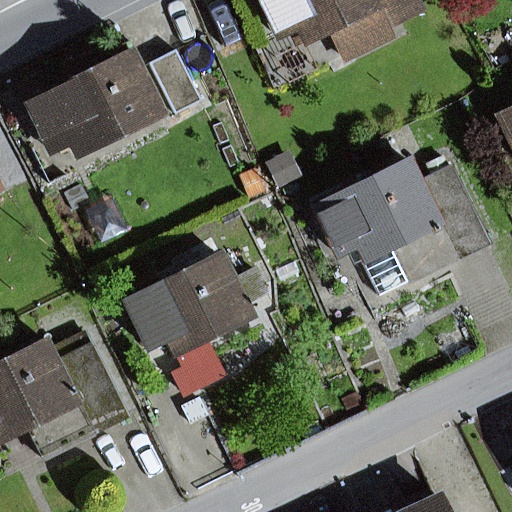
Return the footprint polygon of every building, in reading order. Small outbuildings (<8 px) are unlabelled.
[(391,35),(386,26),(419,10),(414,0),(258,0),(277,38),(297,29),(304,44),(331,31),(344,58),(391,35)] [(148,64),(174,115),(201,102),(175,51),(148,64)] [(71,143),(77,156),(160,115),(129,52),(25,103),(50,153),(71,143)] [(511,109),(497,117),(511,146),(511,109)] [(380,297),(455,261),(454,260),(418,185),(407,162),(313,208),(336,256),(355,247),(380,297)] [(454,260),(485,245),(449,170),(418,185),(454,260)] [(175,354),(249,318),(243,306),(266,294),(254,270),(230,281),(217,255),(124,302),(147,349),(167,339),(175,354)] [(0,441),(27,429),(42,460),(127,419),(84,332),(48,350),(44,342),(0,363),(0,441)] [(445,511),(440,499),(412,511),(445,511)]
